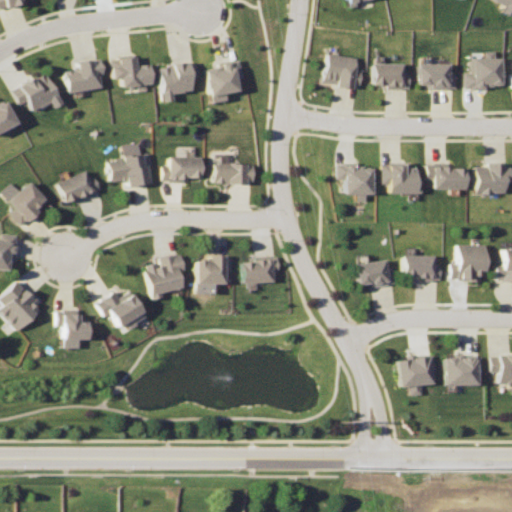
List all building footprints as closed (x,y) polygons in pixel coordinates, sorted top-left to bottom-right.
[(499,12),(509,16),(511,8),(511,0),(491,0),(502,4),(499,12)] [(125,48),(102,51),(106,81),(143,76),(140,57),(127,58),(125,48)] [(91,51),(66,54),(67,62),(56,63),(59,84),(89,81),(88,68),(93,66),(91,51)] [(232,52),(195,61),(201,91),(228,84),(226,72),(237,70),(232,52)] [(353,55),(326,52),(321,81),(357,87),(360,68),(352,67),(353,55)] [(497,52),(470,52),(470,66),(463,66),(464,81),(497,81),(497,52)] [(188,55),(151,59),(156,93),(164,92),(164,86),(185,83),(184,71),(191,70),(188,55)] [(446,57),(415,58),(416,77),(430,76),(430,83),(454,83),(453,67),(446,66),(446,57)] [(401,59),(371,60),(371,79),(408,79),(408,67),(401,68),(401,59)] [(38,63),(4,83),(11,96),(18,91),(24,102),(40,93),(42,97),(52,92),(38,63)] [(0,99),(0,120),(8,116),(0,99)] [(196,151),(165,152),(164,161),(158,162),(157,173),(196,173),(196,151)] [(141,152),(104,158),(109,180),(125,176),(126,184),(146,180),(141,152)] [(507,155),(486,156),(486,160),(472,161),(473,184),(502,184),(502,174),(508,174),(507,155)] [(248,159),(207,158),(207,176),(249,177),(248,159)] [(365,160),(330,159),(330,173),(337,172),(337,187),(364,187),(365,160)] [(407,160),(379,161),(379,180),(387,180),(387,192),(417,191),(417,164),(406,166),(407,160)] [(464,164),(425,164),(425,179),(432,179),(432,187),(465,186),(464,164)] [(82,169),(53,183),(61,200),(75,193),(77,199),(98,189),(92,175),(87,177),(82,169)] [(27,179),(6,197),(13,206),(7,212),(17,223),(33,212),(30,207),(41,198),(27,179)] [(0,267),(8,268),(9,254),(13,255),(16,236),(0,232),(0,267)] [(480,238),(451,239),(450,256),(445,256),(445,273),(466,273),(465,265),(481,265),(480,238)] [(511,241),(500,241),(501,256),(493,257),(493,272),(511,272),(511,241)] [(429,248),(398,250),(398,268),(413,267),(413,273),(435,273),(435,258),(429,259),(429,248)] [(174,249),(153,254),(154,261),(139,266),(146,290),(177,282),(173,268),(179,266),(174,249)] [(227,250),(207,251),(207,255),(193,255),(192,279),(222,277),(222,266),(227,266),(227,250)] [(273,253),(234,255),(234,275),(268,273),(269,264),(274,264),(273,253)] [(376,253),(347,259),(351,278),(364,276),(365,281),(386,277),(383,261),(378,262),(376,253)] [(14,281),(0,290),(0,314),(13,330),(38,308),(14,281)] [(112,289),(93,302),(100,317),(107,312),(115,326),(140,311),(130,293),(117,300),(112,289)] [(75,308),(53,308),(52,324),(60,324),(60,337),(84,338),(85,321),(75,321),(75,308)] [(427,349),(389,352),(392,379),(430,377),(427,349)] [(471,351),(437,350),(437,378),(472,379),(471,351)] [(511,351),(485,351),(485,367),(493,367),(492,378),(511,378),(511,351)]
